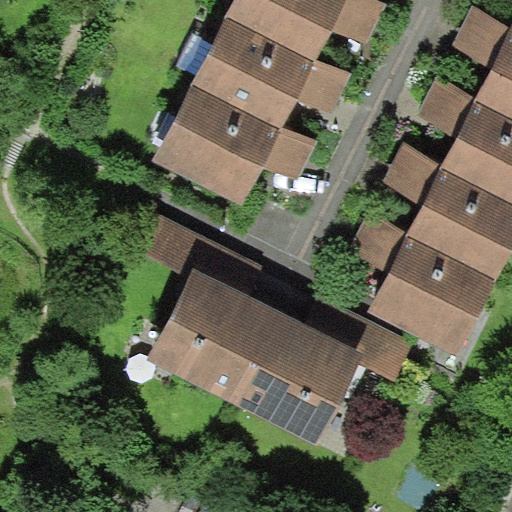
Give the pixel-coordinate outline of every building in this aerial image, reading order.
[(373,41),(391,1),(387,0),(237,0),(231,13),(318,56),(336,31),(373,41)] [(511,28),(511,29),(474,9),(452,45),(489,70),(479,100),(511,115),(511,28)] [(334,113),(352,73),(321,64),(229,17),(194,81),(283,126),(297,103),(334,113)] [(511,118),(476,101),(440,77),(419,113),(456,138),(445,167),(511,199),(511,118)] [(298,178),(316,139),(285,129),(193,83),(154,163),(241,203),(261,168),(298,178)] [(511,201),(441,167),(406,143),(384,179),(421,205),(410,234),(500,277),(511,253),(511,201)] [(407,236),(371,212),(350,248),(387,273),(369,311),(458,358),(498,280),(407,236)] [(190,277),(148,358),(319,443),(364,364),(395,378),(412,342),(348,309),(244,257),(165,216),(147,253),(190,277)]
